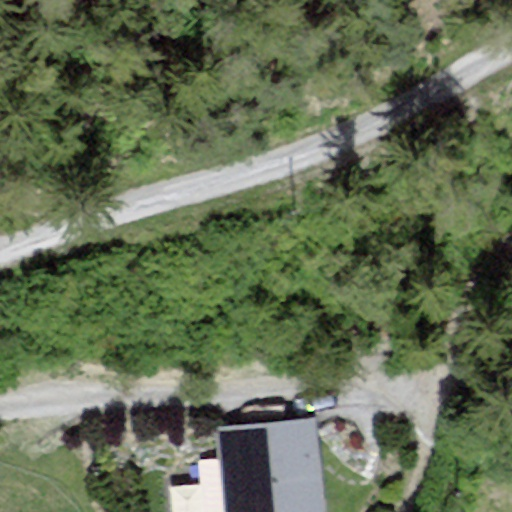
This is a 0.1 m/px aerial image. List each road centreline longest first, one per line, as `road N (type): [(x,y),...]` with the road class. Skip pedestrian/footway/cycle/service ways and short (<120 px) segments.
road 1 (track): [(0,265),(392,139),(511,70)]
road 2 (track): [(511,235),(442,314),(425,371),(411,482),(396,511)]
